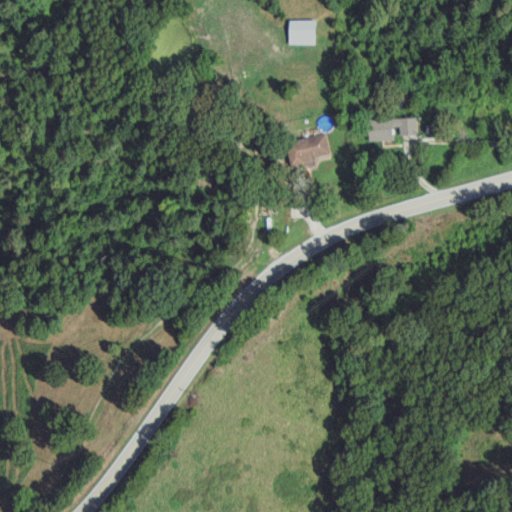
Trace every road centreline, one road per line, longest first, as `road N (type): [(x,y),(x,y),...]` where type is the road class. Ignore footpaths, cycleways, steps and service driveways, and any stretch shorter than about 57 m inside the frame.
road 1 (secondary): [(68,511),(98,485),(200,339),(266,262),(335,221),(511,173)]
road 2 (residential): [(337,0),(372,63),(426,92),(429,135)]
road 3 (residential): [(434,192),(408,158),(411,140),(511,144)]
